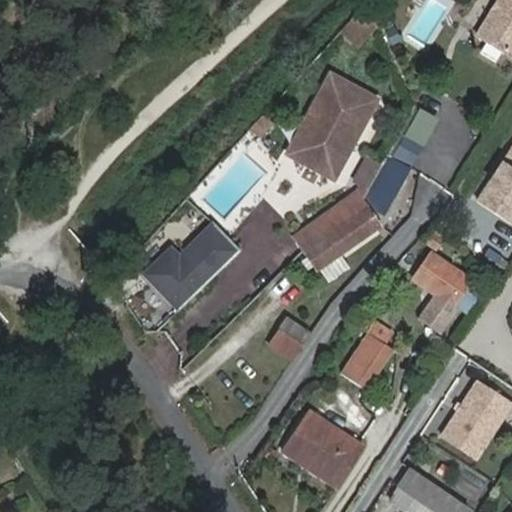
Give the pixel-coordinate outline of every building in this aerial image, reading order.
[(511,0),(499,0),(476,37),(511,59),(511,0)] [(356,12),(346,24),(359,40),(380,21),(367,4),(361,10),(356,12)] [(330,179),(372,99),(326,75),(308,109),(317,113),(293,160),(330,179)] [(317,113),(308,109),(284,155),(293,160),(317,113)] [(267,110),(253,124),(264,134),(277,119),(267,110)] [(427,130),(405,118),(387,150),(399,157),(408,163),(427,130)] [(511,152),(478,207),(511,228),(511,152)] [(380,163),(368,155),(353,180),(358,183),(366,187),(380,163)] [(397,199),(415,168),(408,163),(399,157),(380,190),(397,199)] [(366,187),(358,183),(353,192),(358,200),(366,187)] [(358,200),(353,192),(293,235),(303,250),(305,249),(341,222),(349,217),(349,216),(358,200)] [(305,249),(303,250),(317,268),(376,224),(358,200),(349,216),(349,217),(341,222),(305,249)] [(205,216),(172,252),(167,258),(158,250),(140,271),(176,304),(234,242),(205,216)] [(172,252),(163,244),(158,250),(167,258),(172,252)] [(344,257),(323,271),(330,282),(351,268),(344,257)] [(457,311),(472,289),(442,269),(426,294),(456,313),(457,311)] [(483,295),(472,289),(457,311),(467,318),(483,295)] [(281,335),(271,350),(294,365),(305,350),(281,335)] [(338,376),(367,395),(392,358),(363,339),(338,376)] [(510,403),(472,380),(435,440),(473,463),(510,403)] [(302,461),(338,484),(359,453),(307,418),(280,457),(297,469),(302,461)] [(297,469),(333,493),(338,484),(302,461),(297,469)] [(407,468),(388,507),(399,511),(469,511),(475,501),(407,468)]
